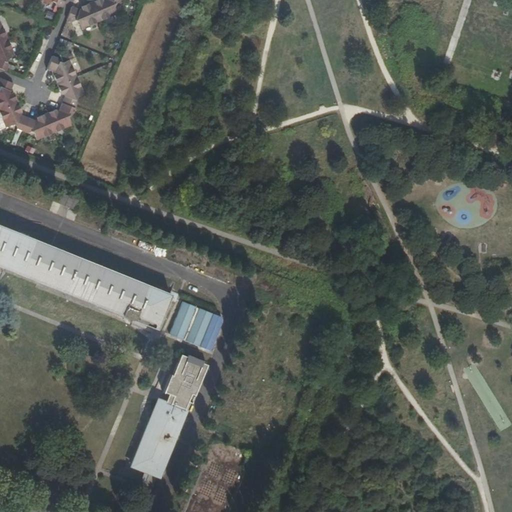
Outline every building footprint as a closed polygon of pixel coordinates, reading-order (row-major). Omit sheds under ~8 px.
[(82,26),(99,19),(90,0),(89,0),(85,2),(86,5),(80,8),(73,5),(67,18),(73,20),(76,19),(79,20),(82,26)] [(90,0),(99,19),(116,11),(113,5),(114,2),(119,0),(90,0)] [(483,11),(488,0),(475,0),(472,7),(483,11)] [(0,40),(8,37),(1,20),(0,19),(0,40)] [(16,53),(8,37),(0,40),(0,66),(6,69),(9,63),(7,61),(10,56),(16,53)] [(57,83),(77,75),(70,57),(62,61),(59,60),(58,57),(53,55),(48,67),(55,71),(57,76),(55,77),(57,83)] [(84,92),(77,75),(57,83),(60,90),(62,89),(65,95),(62,102),(74,107),(77,102),(75,99),(77,95),(84,92)] [(0,107),(16,101),(14,95),(12,95),(10,89),(13,81),(0,76),(0,107)] [(17,126),(23,129),(28,116),(21,113),(20,113),(17,108),(19,107),(16,101),(0,107),(0,113),(6,126),(13,123),(17,125),(17,126)] [(72,112),(74,107),(62,102),(59,108),(53,111),(52,109),(46,112),(54,131),(70,124),(68,117),(69,113),(72,112)] [(37,138),(54,131),(46,112),(40,114),(40,116),(35,119),(28,116),(23,129),(28,131),(30,130),(34,132),(37,138)] [(13,142),(17,143),(22,131),(18,130),(13,142)] [(62,203),(76,209),(80,199),(66,193),(62,203)] [(0,264),(41,281),(158,328),(171,293),(124,274),(0,223),(0,264)] [(183,257),(186,248),(177,244),(174,253),(183,257)] [(200,264),(203,254),(186,248),(183,257),(200,264)] [(212,258),(203,254),(200,264),(208,267),(212,258)] [(197,305),(183,299),(170,333),(183,338),(197,305)] [(213,311),(199,306),(186,339),(200,344),(213,311)] [(226,318),(214,313),(201,345),(213,349),(226,318)] [(205,363),(180,353),(172,373),(168,372),(161,389),(167,391),(163,400),(156,397),(130,462),(156,473),(187,399),(190,400),(205,363)]
